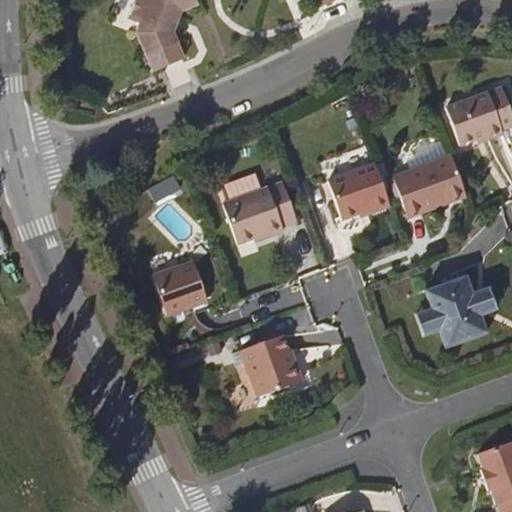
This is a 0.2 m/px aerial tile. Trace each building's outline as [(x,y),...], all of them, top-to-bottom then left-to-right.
[(194,7),(191,0),(132,0),(126,19),(136,23),(132,34),(148,73),(180,59),(167,28),(172,16),(194,7)] [(338,0),(313,0),(317,9),(338,0)] [(463,146),(478,141),(488,136),(490,141),(507,135),(505,131),(511,128),(511,111),(504,90),(449,111),(463,146)] [(480,145),(490,141),(488,136),(478,141),(480,145)] [(469,198),(455,161),(395,183),(410,222),(443,209),(443,208),(469,198)] [(390,205),(375,166),(328,183),(342,222),(390,205)] [(255,176),(220,189),(227,206),(223,207),(238,248),(263,239),(264,242),(282,235),(281,229),(296,223),(282,185),(261,193),(255,176)] [(210,306),(195,268),(156,282),(170,321),(210,306)] [(428,294),(434,312),(442,333),(448,351),(488,337),(482,319),(474,297),(468,280),(428,294)] [(489,292),(474,297),(482,319),(498,314),(489,292)] [(425,339),(442,333),(434,312),(417,318),(425,339)] [(292,365),(283,338),(240,355),(258,402),(303,385),(295,363),(292,365)] [(500,511),(511,511),(511,445),(478,458),(484,473),(480,474),(488,496),(492,494),(497,510),(500,509),(500,511)]
